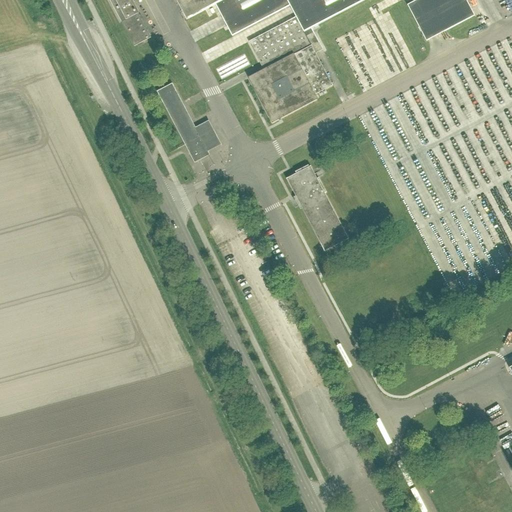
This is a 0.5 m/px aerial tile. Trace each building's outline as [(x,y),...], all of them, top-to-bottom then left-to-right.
[(108,0),(134,47),(150,39),(130,0),(108,0)] [(175,0),(186,20),(215,5),(232,37),(290,6),(296,19),(249,44),(253,50),(264,72),(250,80),(273,123),(281,119),(316,100),(315,96),(333,87),(316,54),(322,51),(311,29),(366,0),(175,0)] [(475,16),(466,0),(419,0),(408,6),(427,41),(475,16)] [(209,156),(199,138),(185,145),(194,164),(209,156)] [(296,175),(286,180),(294,194),(296,199),(325,253),(334,248),(335,250),(349,243),(348,241),(349,240),(325,194),(326,194),(319,179),(317,180),(310,167),(309,168),(308,166),(295,173),(296,175)]
